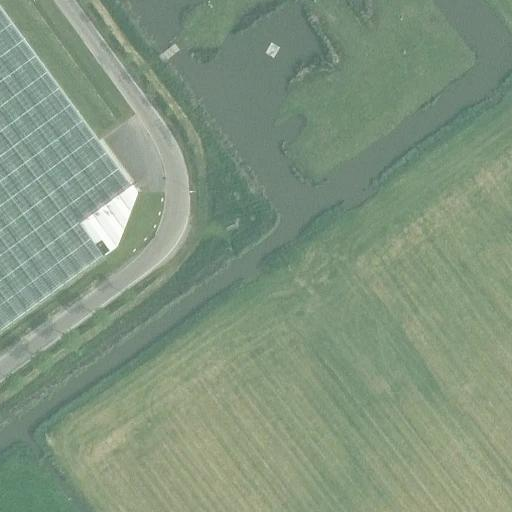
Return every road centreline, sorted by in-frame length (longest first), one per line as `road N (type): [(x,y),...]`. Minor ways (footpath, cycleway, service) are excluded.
road 1 (unknown): [(92,0),(190,127),(209,168),(210,206),(189,259),(0,399)]
road 2 (tertiary): [(0,364),(157,249),(174,211),(175,158),(61,0)]
